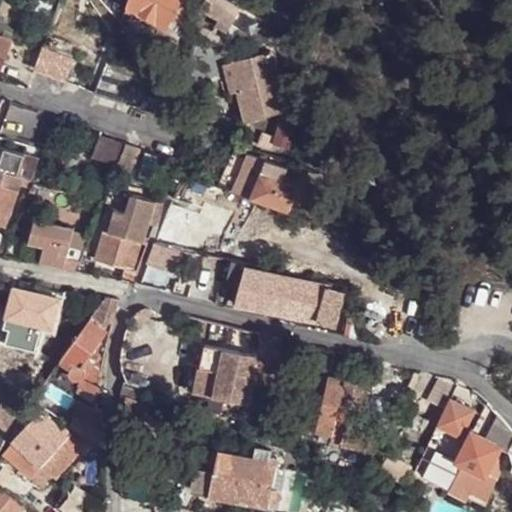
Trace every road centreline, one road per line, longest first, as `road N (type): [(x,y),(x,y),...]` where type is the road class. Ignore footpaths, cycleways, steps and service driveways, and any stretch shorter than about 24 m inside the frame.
road 1 (residential): [(449,360),(371,352),(129,296),(117,336),(114,511)]
road 2 (residential): [(0,90),(175,140)]
